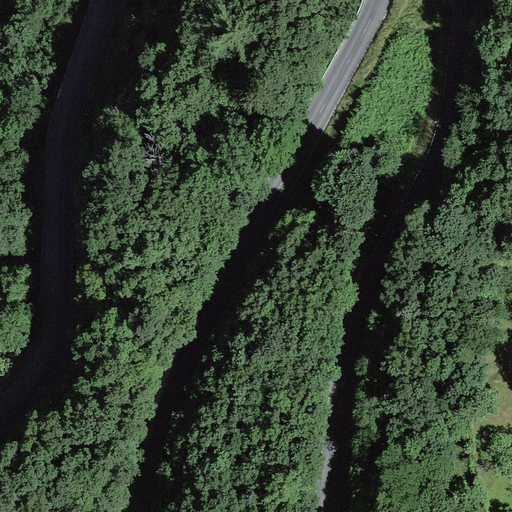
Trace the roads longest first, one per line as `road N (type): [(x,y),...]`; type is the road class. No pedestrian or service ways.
road 1 (tertiary): [(137,511),(207,315),(377,0)]
road 2 (tertiary): [(464,0),(459,91),(436,177),(371,277),(351,327),(325,511)]
road 3 (tertiary): [(107,0),(60,155),(52,340),(31,384),(0,410)]
